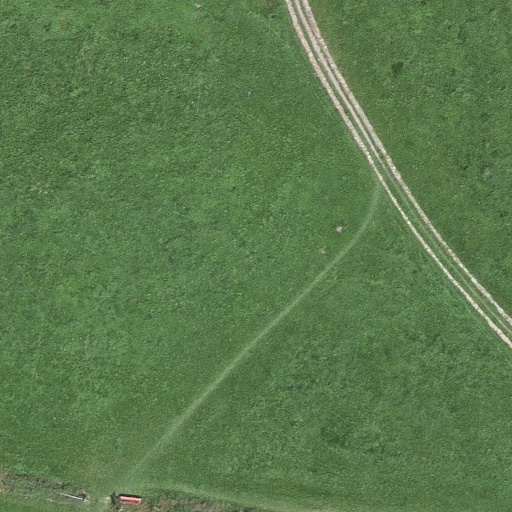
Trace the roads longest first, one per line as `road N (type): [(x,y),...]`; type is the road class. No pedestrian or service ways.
road 1 (track): [(395,199),(352,131),(297,0)]
road 2 (track): [(511,337),(395,199)]
